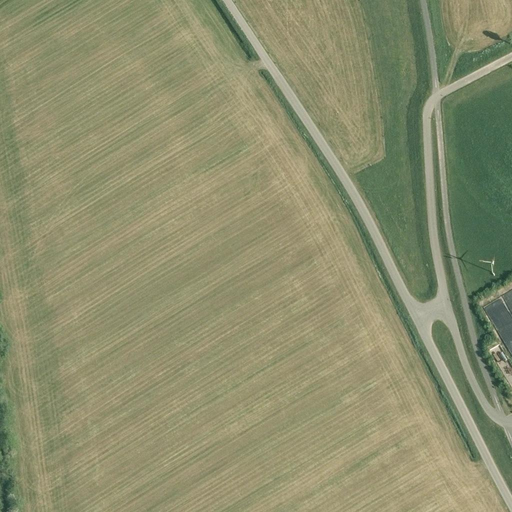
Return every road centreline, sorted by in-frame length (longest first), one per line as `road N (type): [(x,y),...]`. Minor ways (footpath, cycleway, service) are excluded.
road 1 (unclassified): [(415,320),(327,151),(226,0)]
road 2 (unclassified): [(415,320),(446,299),(431,220),(427,107),(511,56)]
road 3 (unclassified): [(511,502),(415,320)]
